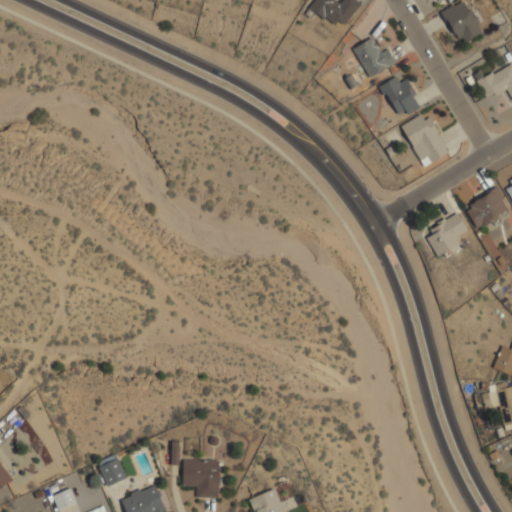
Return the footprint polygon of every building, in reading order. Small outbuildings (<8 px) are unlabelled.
[(341,28),(360,1),(358,0),(340,0),(338,3),(333,0),(313,0),(309,6),(341,28)] [(465,0),(460,0),(442,8),(458,43),(481,33),(465,0)] [(394,62),(384,43),(375,47),(370,37),(352,46),(367,76),(394,62)] [(476,79),(487,99),(505,88),(511,100),(511,99),(511,64),(510,61),(476,79)] [(398,116),(421,102),(406,78),(399,82),(395,74),(378,85),(398,116)] [(421,165),(448,152),(427,109),(400,123),(421,165)] [(511,198),(511,177),(503,184),(511,198)] [(464,203),(475,227),(509,211),(498,187),(464,203)] [(462,240),(458,232),(466,228),(457,212),(423,232),(436,255),(462,240)] [(491,367),(511,376),(511,342),(510,348),(501,344),(491,367)] [(511,386),(482,392),(486,408),(499,405),(503,425),(511,423),(511,386)] [(99,466),(105,486),(125,480),(119,460),(99,466)] [(218,497),(219,460),(182,460),(182,486),(196,487),(195,497),(218,497)] [(0,487),(10,481),(0,463),(0,487)] [(160,511),(165,510),(154,484),(120,498),(125,511),(160,511)] [(52,496),(58,510),(75,502),(69,488),(52,496)] [(249,498),(254,511),(284,511),(275,488),(249,498)]
